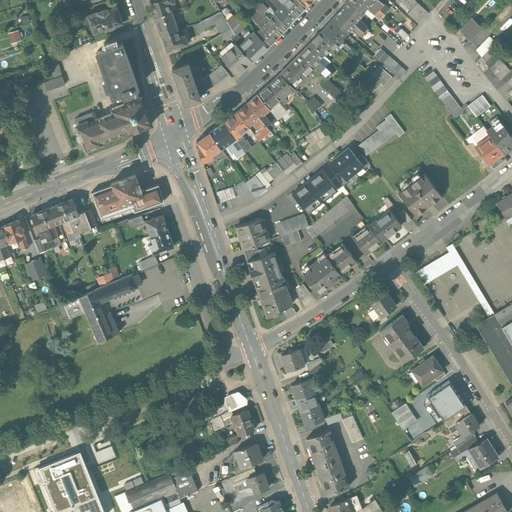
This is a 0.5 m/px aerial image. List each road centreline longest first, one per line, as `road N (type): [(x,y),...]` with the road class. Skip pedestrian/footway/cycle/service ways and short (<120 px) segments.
road 1 (residential): [(251,352),(0,453)]
road 2 (residential): [(207,225),(268,196),(396,84)]
road 3 (residential): [(511,447),(387,262)]
road 4 (tertiary): [(176,137),(262,69),(327,0)]
road 5 (tertiary): [(0,206),(176,137)]
road 6 (secondary): [(309,511),(251,352)]
road 7 (residential): [(387,262),(251,352)]
road 8 (residential): [(511,168),(387,262)]
road 9 (secondary): [(134,0),(176,137)]
road 10 (secondary): [(251,352),(207,225)]
